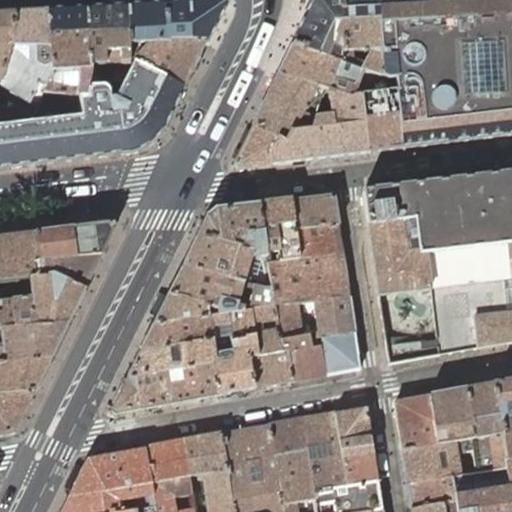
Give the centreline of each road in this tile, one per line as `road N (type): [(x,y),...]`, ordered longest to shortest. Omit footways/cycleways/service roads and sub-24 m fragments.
road 1 (residential): [(74,427),(95,437),(376,386)]
road 2 (secondary): [(160,219),(139,230),(25,461)]
road 3 (secondary): [(74,427),(167,240),(160,219)]
road 4 (residential): [(344,175),(376,386)]
road 5 (secondary): [(258,0),(178,181)]
road 6 (secondary): [(0,191),(144,174),(178,181)]
road 7 (residential): [(344,175),(511,155)]
road 8 (residential): [(178,181),(220,190),(344,175)]
road 9 (residential): [(376,386),(511,361)]
road 10 (residential): [(376,386),(395,511)]
